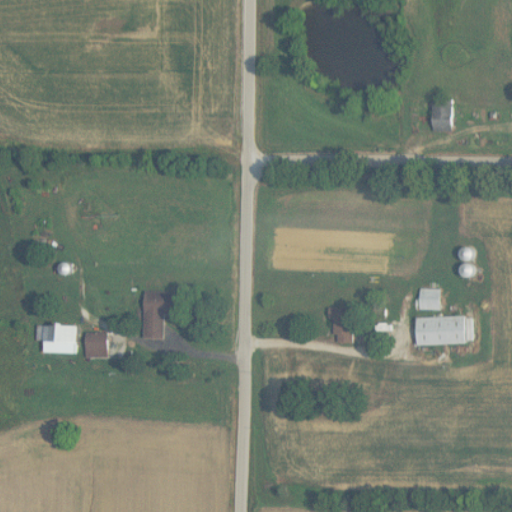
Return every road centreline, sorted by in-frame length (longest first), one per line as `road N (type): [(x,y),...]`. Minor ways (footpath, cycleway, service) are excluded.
road 1 (residential): [(241,511),(251,0)]
road 2 (residential): [(511,154),(251,158)]
